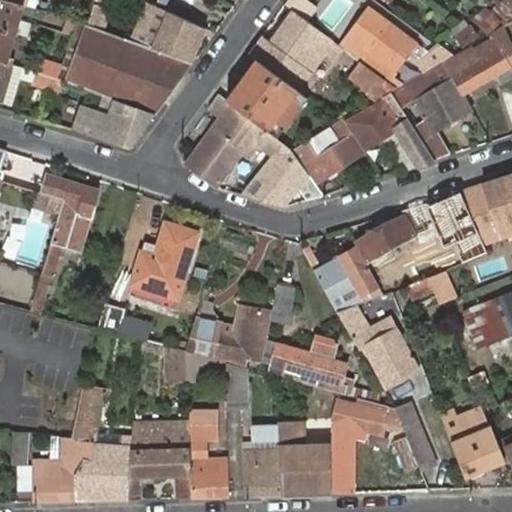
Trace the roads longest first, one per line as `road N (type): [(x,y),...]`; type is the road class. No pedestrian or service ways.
road 1 (residential): [(146,179),(293,226),(511,155)]
road 2 (residential): [(262,0),(160,139),(146,179)]
road 3 (residential): [(0,132),(146,179)]
